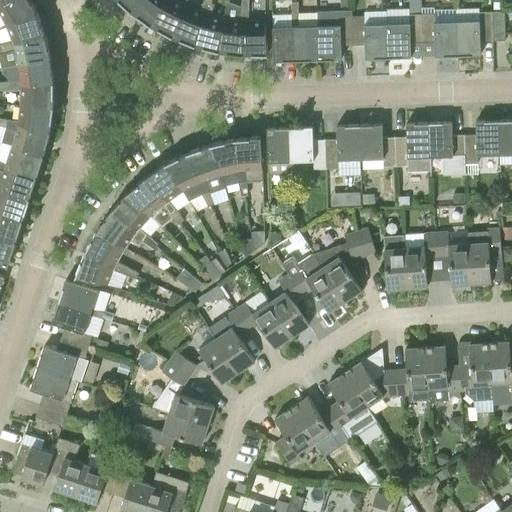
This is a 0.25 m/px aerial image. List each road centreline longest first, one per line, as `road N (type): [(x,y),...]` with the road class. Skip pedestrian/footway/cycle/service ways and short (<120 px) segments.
road 1 (residential): [(207,511),(244,409),(269,388),(385,320),(511,311)]
road 2 (residential): [(198,99),(511,89)]
road 3 (residential): [(0,389),(73,186)]
road 4 (residential): [(73,186),(81,105),(71,20)]
road 5 (residential): [(73,186),(115,146),(198,99)]
road 6 (residential): [(198,99),(115,61),(71,20)]
